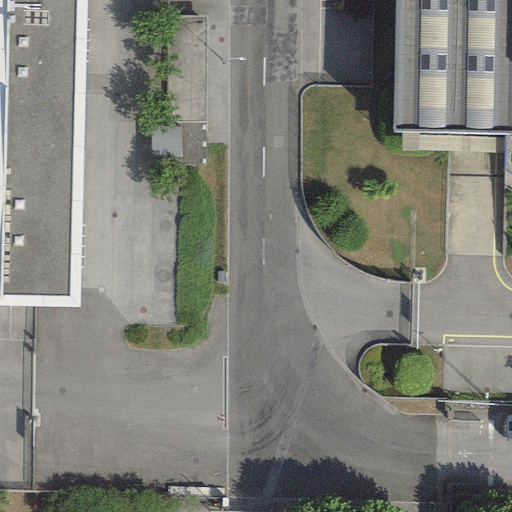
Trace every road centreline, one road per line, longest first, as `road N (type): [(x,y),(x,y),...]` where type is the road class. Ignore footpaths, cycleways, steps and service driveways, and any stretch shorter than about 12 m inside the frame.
road 1 (unclassified): [(276,0),(268,389),(362,460)]
road 2 (unknown): [(255,511),(268,389),(511,429)]
